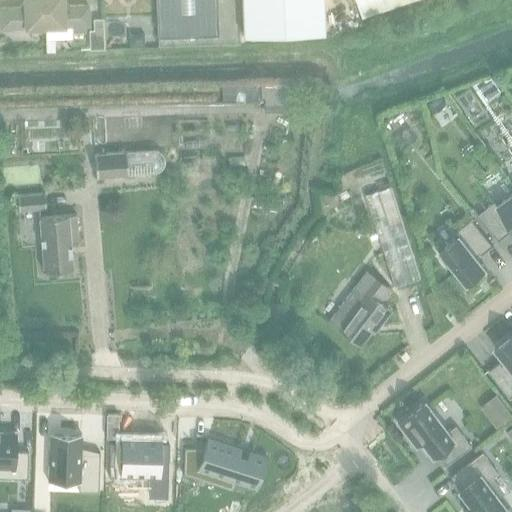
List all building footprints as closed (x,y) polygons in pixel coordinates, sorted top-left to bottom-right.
[(44,0),(23,0),(24,0),(19,6),(0,7),(1,27),(25,26),(25,27),(45,26),(44,0)] [(44,0),(45,26),(65,26),(65,24),(73,24),(73,30),(84,30),(84,24),(89,23),(88,4),(69,4),(64,0),(44,0)] [(155,0),(157,35),(218,33),(216,0),(155,0)] [(242,0),(243,35),(324,32),(322,0),(242,0)] [(355,0),(360,14),(402,0),(355,0)] [(94,29),(89,29),(90,47),(95,47),(103,46),(102,17),(94,17),(94,29)] [(126,149),(94,152),(96,176),(128,173),(155,171),(156,170),(158,170),(160,169),(161,168),(162,167),(163,165),(164,164),(165,162),(165,160),(165,158),(165,156),(164,154),(163,153),(162,151),(160,150),(159,149),(157,148),(155,148),(153,148),(126,150),(126,149)] [(13,186),(42,182),(39,164),(11,167),(13,186)] [(18,209),(46,207),(44,191),(16,193),(18,209)] [(511,193),(497,204),(494,200),(478,214),(499,241),(501,239),(500,238),(510,231),(508,228),(511,225),(511,193)] [(43,269),(73,267),(71,242),(79,241),(76,212),(38,216),(43,269)] [(492,247),(493,245),(472,218),(456,231),(459,235),(441,250),(467,283),(470,281),(472,284),(485,273),(483,270),(486,268),(475,255),(480,251),(481,253),(491,246),(492,247)] [(372,330),(389,308),(355,283),(329,318),(359,341),(369,328),(372,330)] [(511,333),(511,334),(509,331),(496,342),(498,344),(495,347),(506,361),(502,364),(500,361),(490,369),(489,367),(488,369),(510,397),(511,395),(511,333)] [(496,389),(479,402),(495,423),(511,410),(496,389)] [(443,465),(470,444),(455,424),(446,430),(424,400),(407,413),(405,411),(401,414),(402,416),(397,420),(409,436),(410,435),(416,443),(415,444),(416,445),(421,441),(431,454),(435,451),(444,462),(442,463),(443,465)] [(14,432),(0,431),(0,475),(27,476),(27,449),(14,448),(14,432)] [(48,447),(47,477),(78,478),(78,489),(98,490),(99,452),(81,452),(81,434),(49,432),(49,447),(48,447)] [(157,484),(159,436),(127,435),(125,483),(157,484)] [(184,445),(183,472),(202,478),(206,466),(234,476),(233,480),(255,487),(266,454),(207,435),(204,446),(184,445)] [(485,481),(497,471),(481,451),(450,475),(451,476),(453,475),(462,486),(457,489),(468,502),(462,506),(463,508),(464,507),(467,511),(505,511),(508,511),(485,481)]
